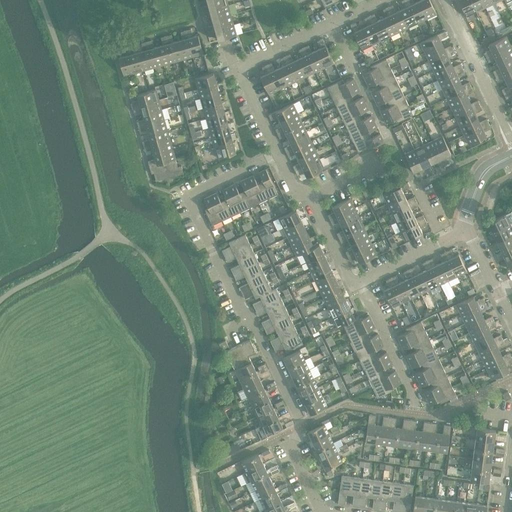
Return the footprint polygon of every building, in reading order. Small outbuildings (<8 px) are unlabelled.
[(201,7),(202,12),(228,5),(226,0),(208,0),(207,0),(208,5),(201,7)] [(405,8),(400,10),(409,28),(418,23),(406,0),(403,0),(401,1),(405,8)] [(412,0),(406,0),(418,23),(427,19),(419,1),(414,4),(412,0)] [(421,0),(419,1),(427,19),(437,14),(429,0),(421,0)] [(476,12),(470,0),(458,0),(467,17),(476,12)] [(481,0),(470,0),(476,12),(486,8),(481,0)] [(228,5),(202,12),(203,18),(211,15),(212,20),(231,15),(228,5)] [(392,5),(388,8),(399,32),(409,28),(400,10),(396,12),(392,5)] [(386,17),(382,19),(390,36),(399,32),(388,8),(383,10),(386,17)] [(374,14),(369,16),(381,41),(390,36),(382,19),(377,21),(374,14)] [(206,27),(208,32),(234,25),(231,15),(212,20),(214,25),(206,27)] [(368,26),(363,28),(372,45),(381,41),(369,16),(364,19),(368,26)] [(372,45),(363,28),(359,30),(356,23),(350,25),(362,50),(372,45)] [(234,25),(208,32),(209,37),(217,35),(218,40),(237,35),(234,25)] [(491,28),(485,31),(488,37),(494,34),(491,28)] [(191,29),(186,30),(193,57),(203,54),(198,35),(193,37),(191,29)] [(183,40),(178,41),(183,59),(193,57),(186,30),(181,32),(183,40)] [(420,43),(425,52),(442,44),(440,40),(447,36),(445,31),(420,43)] [(171,35),(166,36),(173,62),(183,59),(178,41),(173,42),(171,35)] [(163,45),(158,46),(164,65),(173,62),(166,36),(161,37),(163,45)] [(484,53),(486,58),(511,46),(506,36),(489,45),(491,49),(484,53)] [(321,48),(316,50),(324,68),(334,63),(322,39),(317,41),(321,48)] [(152,40),(146,42),(154,68),(164,65),(158,46),(154,48),(152,40)] [(144,51),(139,52),(144,70),(154,68),(146,42),(141,43),(144,51)] [(442,44),(425,52),(429,61),(454,50),(451,45),(444,49),(442,44)] [(308,45),(304,48),(315,72),(324,68),(316,50),(312,53),(308,45)] [(132,46),(127,47),(134,73),(144,70),(139,52),(134,53),(132,46)] [(511,48),(511,46),(486,58),(489,62),(496,59),(498,63),(511,56),(511,48)] [(134,73),(127,47),(122,49),(124,56),(119,58),(124,76),(134,73)] [(302,57),(298,59),(306,76),(315,72),(304,48),(299,50),(302,57)] [(454,50),(429,61),(434,71),(451,63),(449,58),(456,55),(454,50)] [(290,54),(285,56),(297,81),(306,76),(298,59),(293,61),(290,54)] [(284,66),(279,68),(288,85),(297,81),(285,56),(280,59),(284,66)] [(493,71),(495,76),(511,67),(511,56),(498,63),(500,68),(493,71)] [(363,74),(366,80),(391,69),(386,59),(371,66),(372,70),(363,74)] [(272,63),(267,65),(278,90),(288,85),(279,68),(275,70),(272,63)] [(451,63),(434,71),(438,80),(463,68),(460,64),(453,67),(451,63)] [(278,90),(267,65),(262,68),(265,75),(261,77),(269,94),(278,90)] [(511,67),(495,76),(497,81),(505,77),(507,82),(511,79),(511,67)] [(463,68),(438,80),(443,89),(460,81),(458,77),(465,73),(463,68)] [(391,69),(366,80),(369,87),(378,82),(380,85),(395,78),(391,69)] [(195,78),(198,89),(216,84),(214,73),(195,78)] [(372,93),(375,99),(400,87),(395,78),(380,85),(381,88),(372,93)] [(327,87),(332,97),(357,85),(354,79),(344,83),(343,80),(327,87)] [(502,90),(504,94),(511,90),(511,79),(507,82),(509,86),(502,90)] [(460,81),(443,89),(447,98),(471,87),(469,82),(462,85),(460,81)] [(169,83),(164,84),(166,91),(175,88),(173,82),(169,83)] [(216,84),(198,89),(201,99),(219,93),(216,84)] [(309,85),(303,88),(306,94),(312,91),(309,85)] [(357,85),(332,97),(336,106),(352,98),(350,95),(360,91),(357,85)] [(400,87),(375,99),(378,105),(387,101),(388,104),(404,96),(400,87)] [(471,87),(447,98),(451,108),(469,99),(467,95),(474,92),(471,87)] [(131,102),(132,107),(159,100),(156,89),(137,95),(139,100),(131,102)] [(219,93),(201,99),(204,108),(222,103),(219,93)] [(380,111),(383,117),(409,105),(404,96),(388,104),(390,107),(380,111)] [(352,98),(336,106),(341,115),(366,103),(363,97),(353,101),(352,98)] [(469,99),(451,108),(456,117),(480,105),(478,100),(471,104),(469,99)] [(159,100),(132,107),(134,112),(142,110),(143,115),(161,110),(159,100)] [(222,103),(204,108),(206,118),(225,113),(222,103)] [(366,103),(341,115),(345,124),(361,117),(359,114),(369,109),(366,103)] [(278,117),(280,121),(298,113),(293,104),(269,115),(271,120),(278,117)] [(409,105),(383,117),(386,123),(396,119),(397,122),(413,115),(409,105)] [(480,105),(456,117),(460,126),(477,118),(475,113),(482,110),(480,105)] [(137,122),(138,127),(164,119),(161,110),(143,115),(144,120),(137,122)] [(225,113),(206,118),(209,128),(227,123),(225,113)] [(275,129),(278,134),(302,122),(298,113),(280,121),(282,126),(275,129)] [(361,117),(345,124),(349,134),(374,122),(371,115),(362,120),(361,117)] [(477,118),(460,126),(465,135),(489,124),(487,119),(479,122),(477,118)] [(164,119),(138,127),(140,132),(147,130),(148,134),(167,129),(164,119)] [(302,122),(278,134),(280,139),(287,135),(289,140),(306,132),(302,122)] [(374,122),(349,134),(354,143),(369,135),(368,132),(377,128),(374,122)] [(227,123),(209,128),(212,138),(230,133),(227,123)] [(489,124),(465,135),(469,145),(486,137),(484,132),(491,128),(489,124)] [(142,141),(144,146),(170,139),(167,129),(148,134),(150,139),(142,141)] [(284,148),(286,152),(311,141),(306,132),(289,140),(291,144),(284,148)] [(230,133),(212,138),(215,148),(233,142),(230,133)] [(369,135),(354,143),(358,152),(383,140),(380,134),(371,138),(369,135)] [(443,136),(433,141),(445,165),(450,163),(446,156),(451,154),(443,136)] [(170,139),(144,146),(145,152),(153,149),(154,154),(173,149),(170,139)] [(311,141),(286,152),(289,157),(296,154),(298,158),(315,150),(311,141)] [(433,141),(424,145),(432,163),(436,160),(440,168),(445,165),(433,141)] [(233,142),(215,148),(217,158),(236,153),(233,142)] [(424,145),(415,150),(426,174),(431,172),(428,165),(432,163),(424,145)] [(148,161),(149,166),(175,159),(173,149),(154,154),(155,159),(148,161)] [(293,166),(295,171),(320,159),(315,150),(298,158),(300,163),(293,166)] [(426,174),(415,150),(405,154),(413,172),(418,169),(421,176),(426,174)] [(175,159),(149,166),(151,171),(153,170),(156,181),(184,174),(181,166),(178,167),(175,159)] [(320,159),(295,171),(297,176),(305,172),(307,177),(324,169),(320,159)] [(264,182),(261,183),(268,199),(278,194),(266,169),(259,173),(264,182)] [(253,175),(247,178),(259,203),(268,199),(261,183),(258,185),(253,175)] [(245,191),(242,192),(250,208),(259,203),(247,178),(241,181),(245,191)] [(383,194),(388,204),(405,195),(403,191),(410,188),(407,182),(383,194)] [(235,184),(229,187),(241,212),(250,208),(242,192),(239,194),(235,184)] [(227,200),(224,201),(231,217),(241,212),(229,187),(222,190),(227,200)] [(216,193),(210,196),(222,221),(231,217),(224,201),(221,202),(216,193)] [(405,195),(388,204),(392,213),(416,201),(414,196),(407,200),(405,195)] [(222,221),(210,196),(204,199),(208,208),(205,210),(213,226),(222,221)] [(328,215),(330,220),(355,208),(350,199),(333,207),(335,212),(328,215)] [(416,201),(392,213),(396,222),(414,214),(412,209),(419,206),(416,201)] [(355,208),(330,220),(333,225),(340,221),(342,226),(359,217),(355,208)] [(279,218),(283,228),(301,220),(296,210),(279,218)] [(414,214),(396,222),(401,231),(425,220),(423,215),(416,218),(414,214)] [(489,223),(493,233),(510,224),(506,215),(489,223)] [(337,233),(339,238),(363,227),(359,217),(342,226),(344,230),(337,233)] [(301,220),(283,228),(288,237),(305,229),(301,220)] [(425,220),(401,231),(405,241),(423,233),(420,228),(428,224),(425,220)] [(511,227),(510,224),(493,233),(497,242),(511,234),(511,227)] [(363,227),(339,238),(341,243),(348,240),(350,244),(368,236),(363,227)] [(305,229),(288,237),(292,246),(309,238),(305,229)] [(222,250),(225,256),(250,244),(245,234),(229,242),(231,246),(222,250)] [(511,234),(497,242),(502,251),(511,246),(511,234)] [(346,252),(348,257),(372,245),(368,236),(350,244),(353,248),(346,252)] [(309,238),(292,246),(297,256),(302,253),(314,247),(309,238)] [(250,244),(225,256),(227,262),(236,258),(238,261),(254,253),(250,244)] [(302,253),(306,262),(324,254),(319,244),(314,247),(302,253)] [(372,245),(348,257),(350,261),(357,258),(360,263),(377,255),(372,245)] [(511,246),(502,251),(506,260),(511,257),(511,246)] [(451,250),(446,252),(458,276),(467,272),(459,255),(454,257),(451,250)] [(444,261),(440,264),(448,281),(458,276),(446,252),(441,254),(444,261)] [(231,269),(233,275),(259,263),(254,253),(238,261),(239,264),(231,269)] [(324,254),(306,262),(311,271),(328,263),(324,254)] [(432,258),(427,261),(439,285),(448,281),(440,264),(436,266),(432,258)] [(426,270),(422,272),(430,290),(439,285),(427,261),(423,263),(426,270)] [(259,263),(233,275),(236,280),(245,276),(246,280),(263,272),(259,263)] [(328,263),(311,271),(315,281),(332,272),(328,263)] [(414,267),(409,270),(421,294),(430,290),(422,272),(417,274),(414,267)] [(408,279),(403,281),(411,298),(421,294),(409,270),(404,272),(408,279)] [(239,287),(242,293),(267,281),(263,272),(246,280),(248,283),(239,287)] [(332,272),(315,281),(320,290),(337,281),(332,272)] [(395,276),(391,278),(402,303),(411,298),(403,281),(399,283),(395,276)] [(402,303),(391,278),(386,281),(389,288),(384,290),(393,307),(402,303)] [(267,281),(242,293),(245,299),(254,295),(256,299),(260,296),(272,290),(267,281)] [(337,281),(320,290),(324,299),(341,291),(337,281)] [(253,304),(255,310),(281,298),(276,288),(272,290),(260,296),(261,300),(253,304)] [(341,291),(324,299),(328,308),(346,300),(341,291)] [(456,305),(461,314),(485,303),(483,298),(476,301),(474,296),(456,305)] [(281,298),(255,310),(258,316),(267,311),(269,315),(285,307),(281,298)] [(346,300),(328,308),(333,317),(350,309),(346,300)] [(485,303),(461,314),(465,323),(483,315),(480,311),(488,307),(485,303)] [(261,322),(264,328),(290,316),(285,307),(269,315),(270,318),(261,322)] [(350,309),(333,317),(337,327),(343,324),(354,318),(350,309)] [(343,324),(347,333),(372,321),(369,315),(360,319),(358,316),(354,318),(343,324)] [(483,315),(465,323),(470,333),(494,321),(492,316),(485,320),(483,315)] [(290,316),(264,328),(267,334),(276,330),(277,333),(294,325),(290,316)] [(317,318),(311,321),(314,326),(320,324),(317,318)] [(372,321),(347,333),(351,342),(367,335),(366,332),(375,328),(372,321)] [(494,321),(470,333),(474,342),(491,334),(489,329),(496,326),(494,321)] [(397,337),(400,343),(426,331),(421,322),(405,329),(407,332),(397,337)] [(270,341),(273,347),(298,335),(294,325),(277,333),(279,336),(270,341)] [(426,331),(400,343),(403,349),(413,345),(414,348),(430,340),(426,331)] [(367,335),(351,342),(356,352),(381,340),(378,333),(368,338),(367,335)] [(491,334),(474,342),(478,351),(503,339),(501,335),(493,338),(491,334)] [(298,335),(273,347),(276,352),(281,350),(283,354),(303,344),(298,335)] [(226,351),(235,370),(251,362),(249,356),(256,353),(250,339),(226,351)] [(503,339),(478,351),(483,360),(500,352),(498,348),(505,344),(503,339)] [(226,340),(219,344),(222,349),(228,346),(226,340)] [(381,340),(356,352),(360,361),(376,353),(374,350),(384,346),(381,340)] [(406,355),(409,362),(434,350),(430,340),(414,348),(416,351),(406,355)] [(283,358),(288,368),(305,360),(300,350),(283,358)] [(434,350),(409,362),(412,368),(422,363),(423,366),(439,359),(434,350)] [(376,353),(360,361),(365,370),(390,358),(387,352),(377,356),(376,353)] [(500,352),(483,360),(487,370),(511,358),(509,353),(502,356),(500,352)] [(390,358),(365,370),(369,379),(385,372),(383,369),(393,364),(390,358)] [(511,358),(487,370),(492,379),(509,371),(507,366),(511,363),(511,358)] [(415,374),(418,380),(443,368),(439,359),(423,366),(424,369),(415,374)] [(305,360),(288,368),(293,377),(309,369),(305,360)] [(251,362),(235,370),(239,380),(256,372),(251,362)] [(443,368),(418,380),(421,386),(430,382),(432,385),(447,377),(443,368)] [(309,369),(293,377),(297,386),(314,378),(309,369)] [(385,372),(369,379),(373,388),(398,376),(395,370),(386,375),(385,372)] [(256,372),(239,380),(244,389),(260,381),(256,372)] [(398,376),(373,388),(378,398),(394,391),(392,387),(401,383),(398,376)] [(424,392),(427,398),(452,386),(447,377),(432,385),(433,388),(424,392)] [(314,378),(297,386),(301,395),(318,387),(314,378)] [(260,381),(244,389),(248,398),(265,390),(260,381)] [(452,386),(427,398),(430,405),(439,400),(441,403),(456,396),(452,386)] [(318,387),(301,395),(306,404),(322,397),(318,387)] [(265,390),(248,398),(253,407),(269,399),(265,390)] [(502,395),(506,401),(511,398),(508,391),(502,395)] [(322,397),(306,404),(310,414),(327,406),(322,397)] [(269,399),(253,407),(257,416),(274,408),(269,399)] [(274,408),(257,416),(261,426),(278,418),(274,408)] [(365,442),(376,444),(378,426),(375,425),(376,415),(369,415),(365,442)] [(378,426),(376,444),(386,445),(390,417),(383,416),(382,426),(378,426)] [(390,417),(386,445),(396,446),(399,428),(395,428),(396,418),(390,417)] [(261,426),(255,428),(261,440),(268,437),(267,435),(283,427),(278,418),(261,426)] [(399,428),(396,446),(406,448),(410,420),(404,419),(402,429),(399,428)] [(410,420),(406,448),(416,449),(419,431),(415,431),(417,421),(410,420)] [(419,431),(416,449),(427,451),(430,423),(424,422),(423,432),(419,431)] [(308,431),(312,441),(329,433),(324,423),(308,431)] [(430,423),(427,451),(437,452),(439,434),(435,433),(437,424),(430,423)] [(439,434),(437,452),(447,453),(451,425),(444,425),(443,434),(439,434)] [(477,428),(476,439),(494,441),(495,431),(477,428)] [(329,433),(312,441),(317,450),(333,442),(329,433)] [(476,439),(474,449),(493,451),(494,441),(476,439)] [(333,442),(317,450),(321,460),(338,452),(333,442)] [(228,449),(218,454),(220,459),(230,454),(228,449)] [(474,449),(473,459),(491,461),(493,451),(474,449)] [(338,452),(321,460),(325,469),(342,461),(338,452)] [(259,454),(242,462),(247,472),(263,464),(259,454)] [(473,459),(472,469),(490,472),(491,461),(473,459)] [(247,472),(242,474),(246,483),(251,481),(268,473),(263,464),(247,472)] [(490,472),(472,469),(470,480),(488,482),(490,472)] [(251,481),(246,483),(251,492),(256,490),(272,482),(268,473),(251,481)] [(346,495),(350,495),(352,477),(342,475),(338,503),(345,504),(346,495)] [(352,477),(350,495),(354,496),(352,505),(359,506),(363,478),(352,477)] [(363,478),(359,506),(365,507),(367,497),(370,498),(373,480),(363,478)] [(373,480),(370,498),(374,498),(372,508),(379,509),(383,481),(373,480)] [(383,481),(379,509),(385,510),(387,500),(390,501),(393,482),(383,481)] [(256,490),(251,492),(255,502),(260,499),(276,492),(272,482),(256,490)] [(393,482),(390,501),(394,501),(393,511),(399,511),(403,484),(393,482)] [(403,484),(399,511),(402,511),(405,511),(407,503),(411,503),(414,485),(403,484)] [(226,494),(229,500),(235,497),(232,491),(226,494)] [(260,499),(255,502),(260,511),(261,510),(264,509),(281,501),(276,492),(260,499)] [(413,511),(423,511),(426,497),(415,496),(413,511)] [(426,497),(423,511),(434,511),(436,499),(426,497)] [(436,499),(434,511),(444,511),(446,500),(436,499)] [(446,500),(444,511),(454,511),(456,501),(446,500)] [(264,509),(261,510),(261,511),(280,511),(285,510),(281,501),(264,509)] [(456,501),(454,511),(465,511),(466,503),(456,501)] [(466,503),(465,511),(475,511),(476,504),(466,503)]
